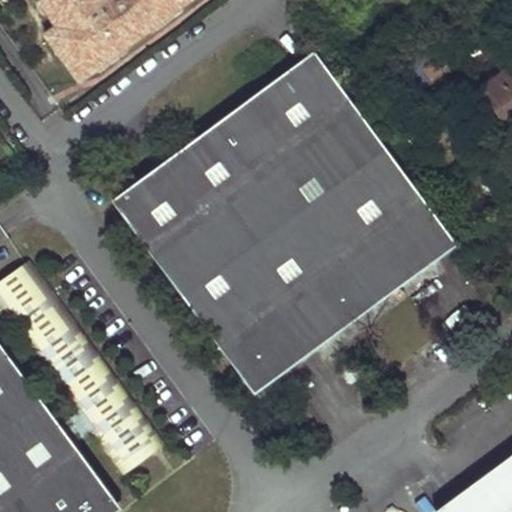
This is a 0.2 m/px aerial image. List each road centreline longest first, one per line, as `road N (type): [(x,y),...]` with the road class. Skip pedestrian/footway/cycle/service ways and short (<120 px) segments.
road 1 (residential): [(94,293),(102,279),(473,2)]
road 2 (residential): [(210,511),(82,339),(80,315),(94,293)]
road 3 (residential): [(0,93),(35,142),(94,293)]
